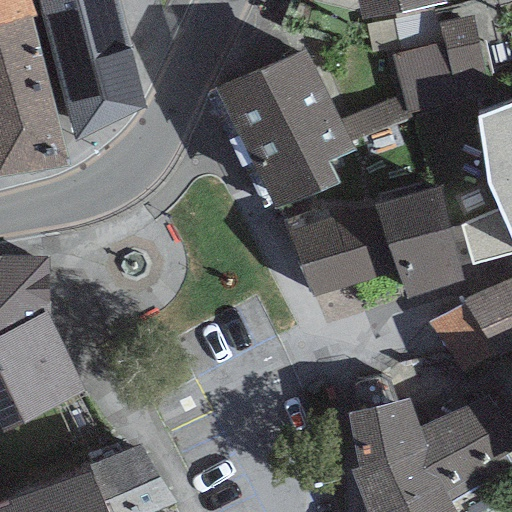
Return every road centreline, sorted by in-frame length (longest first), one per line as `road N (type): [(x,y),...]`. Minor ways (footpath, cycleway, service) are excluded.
road 1 (residential): [(0,217),(97,190),(149,157),(226,0)]
road 2 (unknown): [(214,380),(511,262)]
road 3 (residential): [(282,511),(214,380)]
